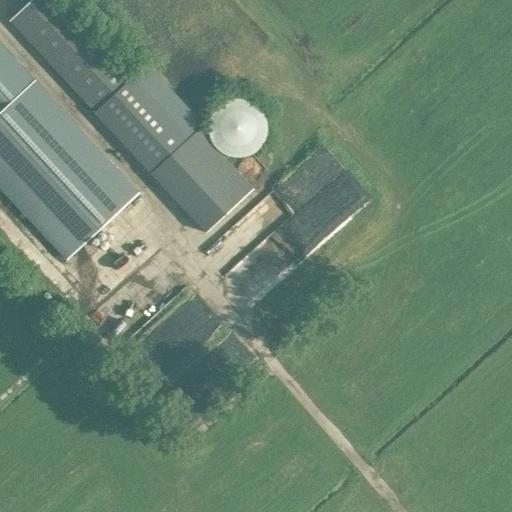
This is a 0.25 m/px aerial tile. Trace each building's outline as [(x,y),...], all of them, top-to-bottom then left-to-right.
[(150,173),(188,137),(133,77),(128,81),(53,0),(42,0),(19,21),(99,108),(94,112),(150,173)] [(0,186),(68,260),(92,237),(139,194),(0,44),(0,186)] [(256,152),(262,142),(265,131),(263,121),(256,112),(247,106),(237,104),(227,106),(218,112),(212,121),(210,131),(212,142),(218,151),(226,156),(237,159),(247,157),(256,152)] [(197,130),(151,173),(205,232),(252,188),(197,130)] [(334,161),(318,144),(268,190),(284,208),(334,161)] [(221,265),(243,294),(307,247),(300,237),(353,198),(338,179),(221,265)] [(149,314),(179,285),(162,268),(155,275),(148,269),(126,291),(149,314)]
